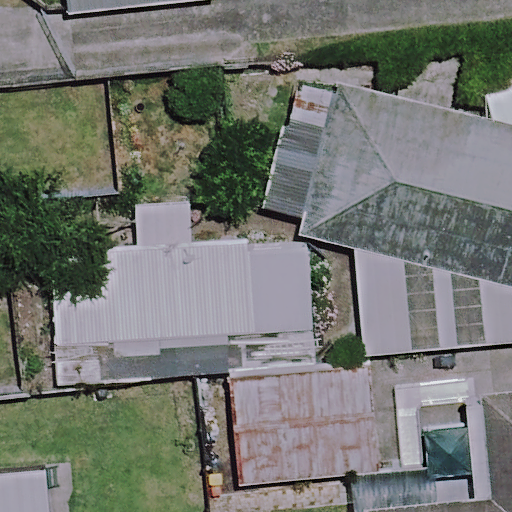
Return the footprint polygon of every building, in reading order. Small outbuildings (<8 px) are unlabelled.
[(171,0),(72,0),(73,11),(171,0)] [(511,115),(285,74),(258,216),(341,232),(358,350),(511,327),(511,115)] [(95,344),(318,329),(313,248),(248,252),(247,235),(50,248),(58,379),(97,376),(95,344)] [(371,467),(362,370),(234,381),(242,479),(371,467)] [(511,511),(511,389),(483,392),(494,500),(377,511),(511,511)] [(0,511),(51,511),(47,467),(0,472),(0,511)]
